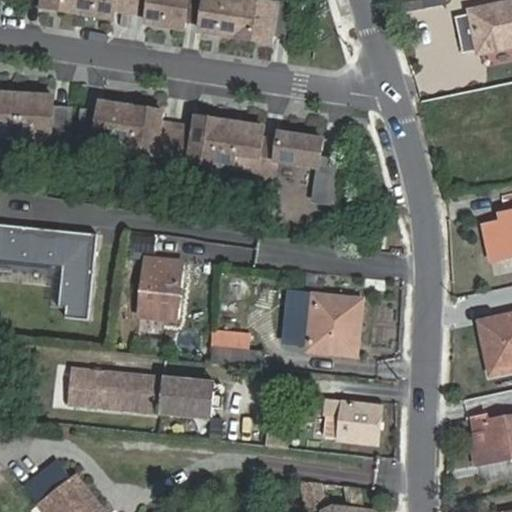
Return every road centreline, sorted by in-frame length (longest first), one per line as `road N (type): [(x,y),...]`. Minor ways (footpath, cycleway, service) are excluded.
road 1 (residential): [(423,511),(423,203),(391,97)]
road 2 (residential): [(391,97),(0,38)]
road 3 (unknown): [(425,382),(285,375),(261,381),(245,419)]
